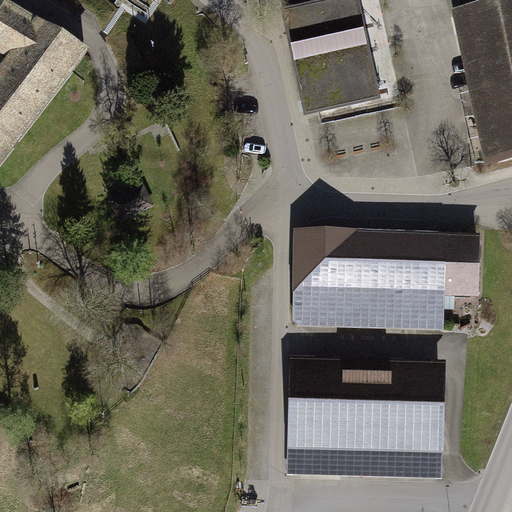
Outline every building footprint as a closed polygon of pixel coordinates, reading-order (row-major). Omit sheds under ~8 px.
[(511,0),(475,0),(478,12),(511,5),(511,0)] [(0,51),(13,58),(0,74),(0,161),(84,52),(4,5),(5,4),(0,1),(0,51)] [(378,97),(358,3),(286,19),(306,112),(378,97)] [(511,157),(511,5),(478,12),(469,14),(499,160),(511,157)] [(135,192),(120,199),(129,217),(143,210),(135,192)] [(477,243),(301,237),(298,323),(439,328),(440,293),(475,294),(477,243)] [(297,434),(296,472),(435,476),(438,377),(297,373),(295,434),(297,434)]
